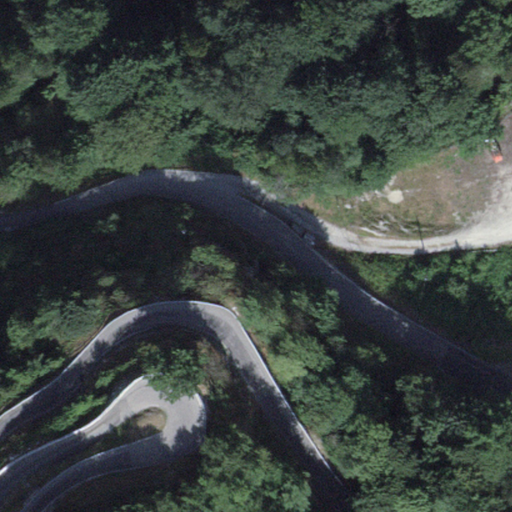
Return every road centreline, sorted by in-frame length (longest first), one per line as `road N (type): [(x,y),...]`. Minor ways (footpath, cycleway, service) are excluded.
road 1 (unclassified): [(0,228),(136,191),(190,191),(270,231),(367,310),(511,403)]
road 2 (unclassified): [(353,511),(229,334),(203,317),(135,321),(0,429)]
road 3 (unclassified): [(0,486),(137,396),(172,398),(182,424),(169,447),(85,470),(51,489),(32,511)]
